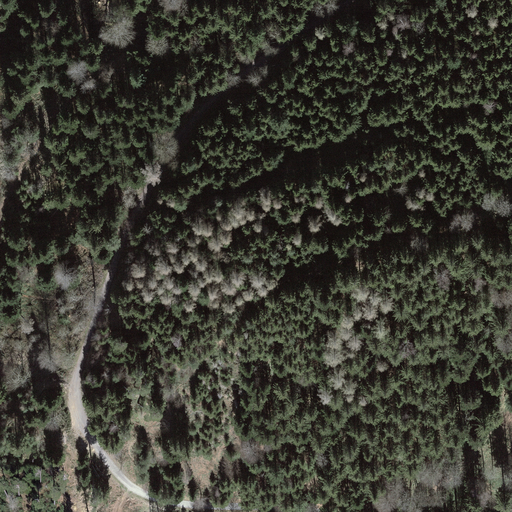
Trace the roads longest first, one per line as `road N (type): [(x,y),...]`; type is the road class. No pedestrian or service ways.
road 1 (track): [(353,0),(208,107),(151,189),(76,369),(83,420),(128,482),(160,500),(308,511)]
road 2 (track): [(135,41),(64,93),(0,216)]
